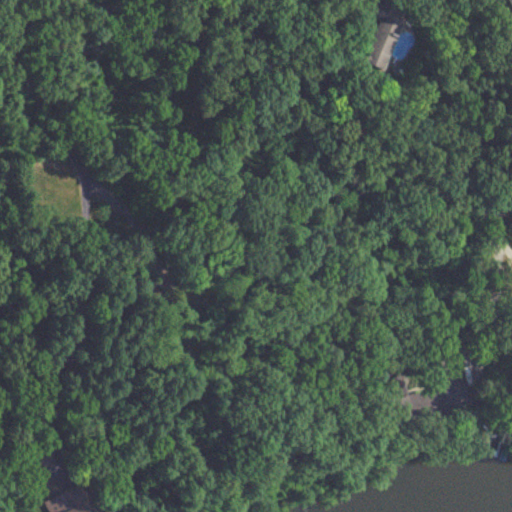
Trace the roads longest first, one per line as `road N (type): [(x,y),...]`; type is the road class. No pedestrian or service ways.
road 1 (residential): [(325,0),(325,72),(351,128),(389,179),(489,203),(511,261),(500,204),(489,203)]
road 2 (residential): [(12,0),(13,63),(81,167)]
